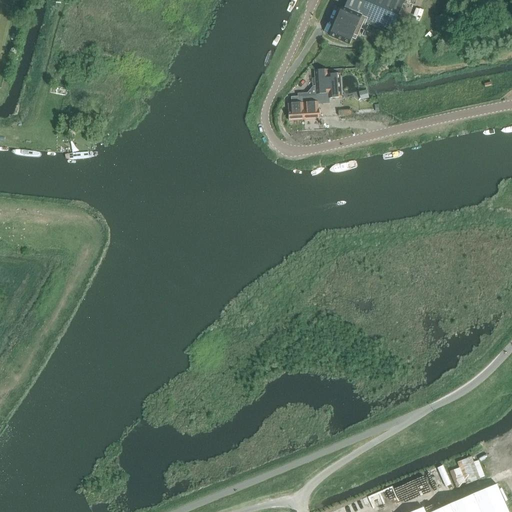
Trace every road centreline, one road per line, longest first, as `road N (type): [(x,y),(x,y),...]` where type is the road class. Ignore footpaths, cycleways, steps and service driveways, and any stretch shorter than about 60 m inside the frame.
road 1 (unclassified): [(511,103),(307,150),(281,149),(265,110),(315,0)]
road 2 (unclassified): [(180,511),(438,406),(481,379),(511,346)]
road 3 (track): [(0,126),(19,128),(36,113),(63,0)]
